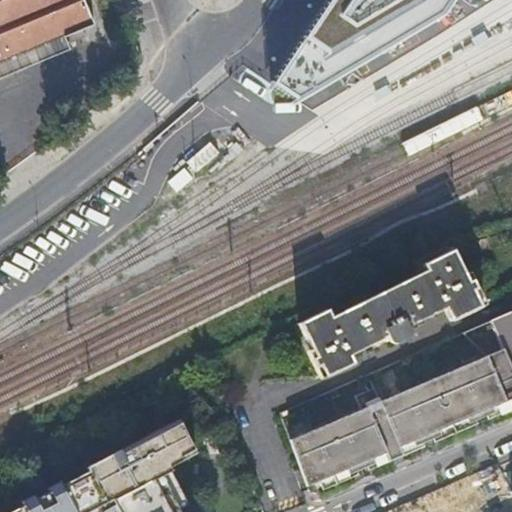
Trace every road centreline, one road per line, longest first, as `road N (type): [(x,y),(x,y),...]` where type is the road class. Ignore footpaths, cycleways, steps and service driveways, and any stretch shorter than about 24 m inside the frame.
road 1 (tertiary): [(0,227),(190,66)]
road 2 (residential): [(511,436),(335,511)]
